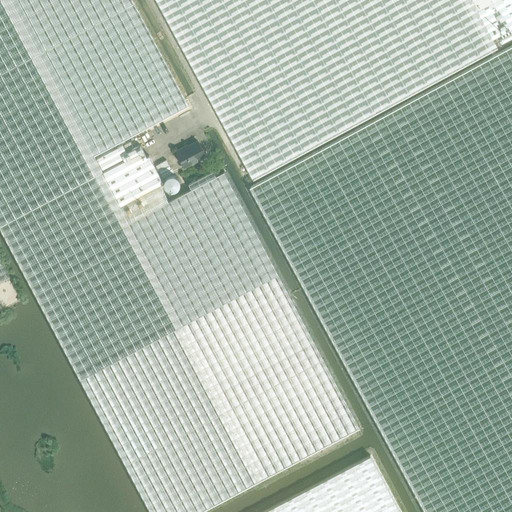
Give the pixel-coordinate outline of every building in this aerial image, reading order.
[(0,0),(0,226),(151,511),(200,511),(359,427),(224,172),(216,176),(214,170),(189,184),(192,189),(168,201),(159,185),(112,209),(93,173),(102,169),(96,158),(95,155),(187,106),(189,105),(133,0),(0,0)] [(156,0),(171,27),(172,29),(243,160),(251,176),(253,179),(287,160),(347,127),(496,48),(498,47),(493,39),(493,38),(472,0),(156,0)] [(511,0),(472,0),(493,38),(494,38),(511,28),(511,0)] [(511,511),(511,44),(298,160),(250,186),(426,511),(511,511)] [(185,166),(195,160),(205,155),(197,140),(184,147),(184,146),(176,150),(185,166)] [(130,142),(124,145),(127,150),(133,147),(130,142)] [(122,155),(118,146),(96,158),(102,169),(93,173),(112,209),(159,185),(164,182),(149,154),(146,156),(141,145),(122,155)] [(0,282),(10,278),(0,258),(0,282)] [(401,511),(371,455),(263,511),(401,511)]
